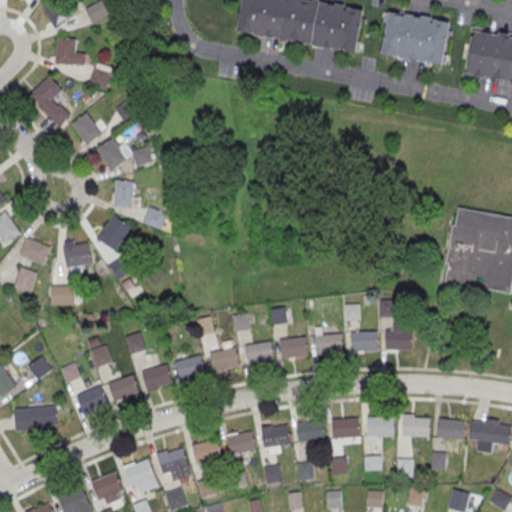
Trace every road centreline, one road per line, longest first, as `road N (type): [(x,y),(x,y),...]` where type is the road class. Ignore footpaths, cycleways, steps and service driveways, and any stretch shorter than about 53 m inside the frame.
road 1 (residential): [(511,393),(363,384),(246,398),(126,431),(0,491)]
road 2 (residential): [(176,0),(195,44),(511,103)]
road 3 (residential): [(40,164),(40,201),(55,211),(77,204),(80,189),(70,172),(40,164)]
